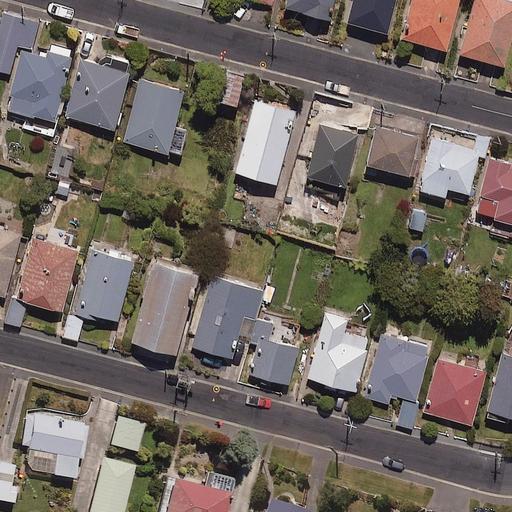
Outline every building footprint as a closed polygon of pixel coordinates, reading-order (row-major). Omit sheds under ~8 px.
[(285,0),(283,11),(328,22),(334,0),(285,0)] [(352,0),(346,25),(388,36),(397,0),(352,0)] [(410,0),(399,42),(446,54),(460,0),(410,0)] [(511,42),(511,2),(501,0),(472,0),(457,57),(505,70),(511,42)] [(39,23),(4,13),(0,25),(0,73),(9,76),(18,46),(31,50),(39,23)] [(47,52),(45,60),(21,53),(4,113),(56,127),(76,60),(47,52)] [(131,77),(79,62),(63,117),(114,133),(131,77)] [(245,76),(227,71),(218,105),(236,110),(245,76)] [(184,92),(141,80),(123,144),(167,156),(184,92)] [(297,112),(253,100),(232,174),(276,187),(297,112)] [(359,135),(320,125),(306,179),(345,189),(359,135)] [(421,139),(377,128),(366,167),(411,179),(421,139)] [(490,139),(478,136),(473,156),(485,158),(490,139)] [(475,150),(433,140),(420,194),(446,200),(448,192),(469,197),(478,158),(473,157),(475,150)] [(511,165),(489,160),(475,216),(511,225),(511,165)] [(427,213),(412,209),(406,233),(421,237),(427,213)] [(0,223),(0,288),(2,289),(18,228),(0,223)] [(79,249),(32,236),(15,297),(12,296),(5,320),(20,324),(26,300),(62,310),(79,249)] [(132,252),(90,242),(75,306),(117,316),(132,252)] [(193,260),(148,249),(128,330),(173,340),(193,260)] [(261,282),(209,269),(190,342),(231,352),(241,310),(253,313),(261,282)] [(346,309),(321,304),(305,372),(355,384),(365,339),(362,338),(365,328),(343,323),(346,309)] [(83,314),(67,309),(60,333),(76,338),(83,314)] [(272,317),(255,312),(248,337),(255,339),(247,368),(285,379),(296,340),(268,332),(272,317)] [(423,348),(426,338),(377,326),(371,349),(374,350),(363,393),(387,399),(390,389),(415,396),(427,348),(423,348)] [(511,348),(498,344),(483,403),(511,410),(511,348)] [(484,363),(436,352),(422,407),(471,418),(484,363)] [(402,393),(396,421),(412,424),(418,397),(402,393)] [(31,412),(24,411),(18,443),(27,445),(24,464),(72,473),(75,454),(80,455),(86,423),(79,421),(79,418),(31,409),(31,412)] [(140,421),(114,414),(107,439),(133,446),(140,421)] [(118,511),(131,459),(100,451),(84,511),(118,511)] [(12,462),(0,459),(0,497),(10,500),(14,485),(7,483),(12,462)] [(215,511),(224,480),(164,466),(152,511),(215,511)] [(317,511),(274,497),(268,511),(317,511)]
